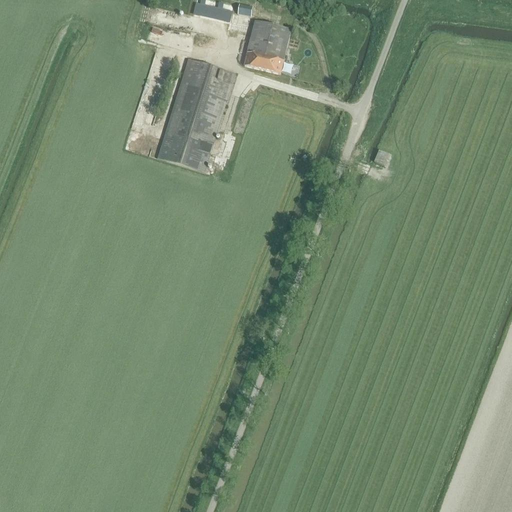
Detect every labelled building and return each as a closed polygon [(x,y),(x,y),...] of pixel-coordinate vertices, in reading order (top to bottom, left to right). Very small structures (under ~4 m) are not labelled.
[(241,7),(239,16),(251,19),(253,9),(241,7)] [(245,68),(281,77),(292,32),(256,23),(245,68)] [(189,62),(172,119),(158,161),(205,175),(218,134),(236,76),(189,62)] [(140,103),(154,107),(164,74),(150,70),(140,103)] [(379,152),(374,163),(387,169),(392,157),(379,152)]
